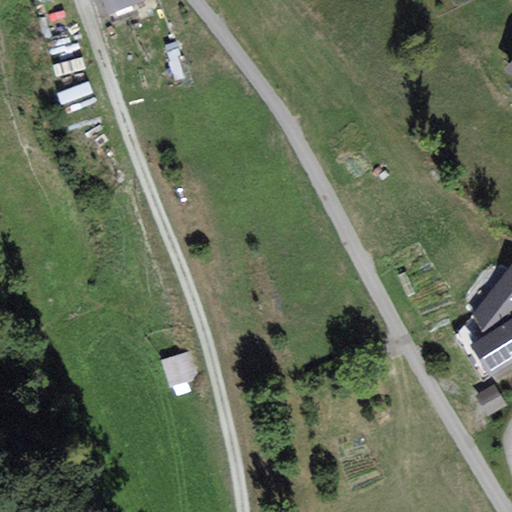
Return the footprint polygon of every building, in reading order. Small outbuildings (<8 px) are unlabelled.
[(149,1),(149,0),(109,0),(115,14),(149,1)] [(511,269),(465,322),(488,343),(511,315),(511,269)] [(487,383),(511,366),(511,321),(466,353),(487,383)] [(171,385),(200,375),(190,348),(161,359),(171,385)] [(490,411),(503,404),(494,388),(481,396),(490,411)]
